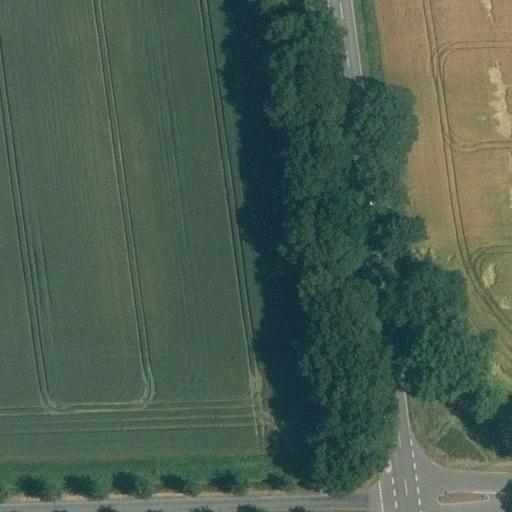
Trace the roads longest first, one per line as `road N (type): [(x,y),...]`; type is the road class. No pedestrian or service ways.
road 1 (tertiary): [(338,0),(403,502)]
road 2 (residential): [(117,511),(387,503)]
